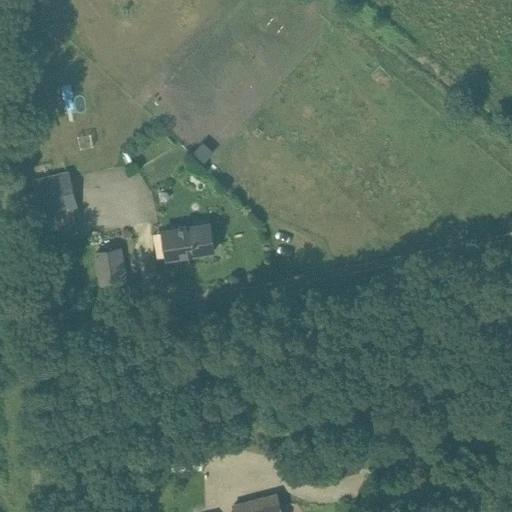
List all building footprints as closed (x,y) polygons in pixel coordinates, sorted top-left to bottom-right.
[(78,209),(70,171),(34,179),(42,218),(56,214),(61,238),(79,234),(73,210),(78,209)] [(214,251),(211,231),(209,224),(163,232),(167,258),(214,251)] [(121,247),(95,251),(100,287),(127,283),(121,247)] [(48,286),(42,286),(34,288),(40,322),(81,316),(77,291),(50,296),(48,286)] [(325,457),(329,478),(359,471),(355,451),(325,457)] [(172,454),(172,469),(204,469),(204,454),(172,454)] [(233,505),(235,511),(281,511),(276,494),(233,505)]
